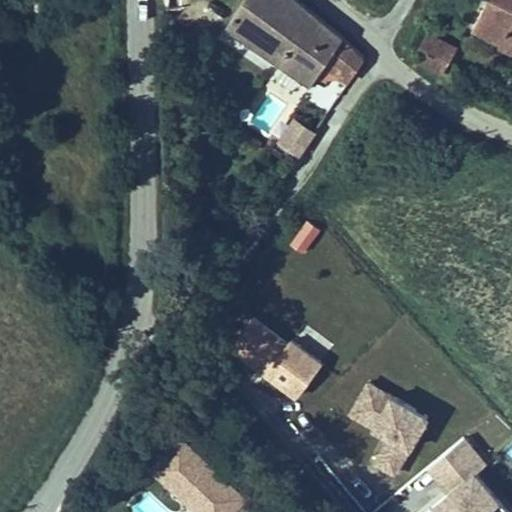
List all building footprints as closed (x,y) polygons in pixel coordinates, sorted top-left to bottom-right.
[(371,59),(288,0),(244,0),(229,22),(310,77),(323,57),(354,80),(371,59)] [(511,0),(498,0),(484,27),(508,42),(511,34),(511,0)] [(472,49),(437,27),(429,50),(461,69),(472,49)] [(316,129),(294,114),(278,138),(300,153),(316,129)] [(324,228),(309,218),(291,245),(306,255),(324,228)] [(288,337),(251,309),(227,341),(296,393),(323,357),(291,333),(288,337)] [(433,411),(368,377),(349,411),(385,431),(370,459),(398,474),(433,411)] [(228,511),(247,491),(178,429),(149,461),(205,511),(228,511)] [(465,431),(424,465),(444,490),(418,511),(419,511),(511,511),(511,507),(477,465),(487,458),(465,431)]
